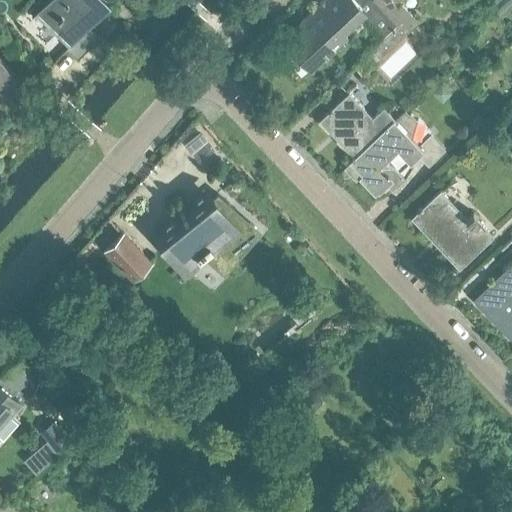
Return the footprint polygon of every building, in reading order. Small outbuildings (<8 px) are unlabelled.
[(46,0),(31,15),(76,58),(98,36),(87,26),(110,2),(108,0),(46,0)] [(346,32),(340,25),(361,5),(356,0),(321,0),(318,3),(282,37),(291,47),(295,43),(302,50),(299,53),(300,55),(302,53),(312,64),(346,32)] [(374,0),(377,2),(396,23),(401,18),(410,27),(418,20),(399,0),(374,0)] [(489,0),(487,3),(497,14),(511,0),(489,0)] [(396,23),(377,2),(365,14),(384,34),(396,23)] [(396,23),(384,34),(370,48),(371,49),(353,66),(361,74),(410,27),(401,18),(396,23)] [(0,99),(21,80),(0,55),(0,99)] [(354,155),(393,118),(389,114),(379,123),(349,91),(319,118),(354,155)] [(393,118),(354,155),(349,160),(346,163),(374,193),(378,190),(378,191),(387,183),(391,188),(395,184),(396,185),(405,177),(391,162),(389,164),(384,159),(397,148),(409,161),(417,154),(429,166),(445,151),(430,135),(419,146),(412,138),(417,119),(410,111),(409,112),(405,108),(394,119),(393,118)] [(209,184),(151,231),(184,273),(204,257),(224,274),(262,231),(209,184)] [(459,266),(479,247),(492,235),(473,213),(467,218),(440,189),(412,216),(459,266)] [(150,260),(123,231),(106,247),(133,276),(150,260)] [(511,339),(511,261),(473,298),(511,339)] [(0,434),(4,438),(17,422),(10,415),(21,402),(0,384),(0,434)] [(70,442),(54,420),(41,430),(57,452),(70,442)] [(0,511),(18,511),(7,499),(0,505),(0,504),(0,511)]
